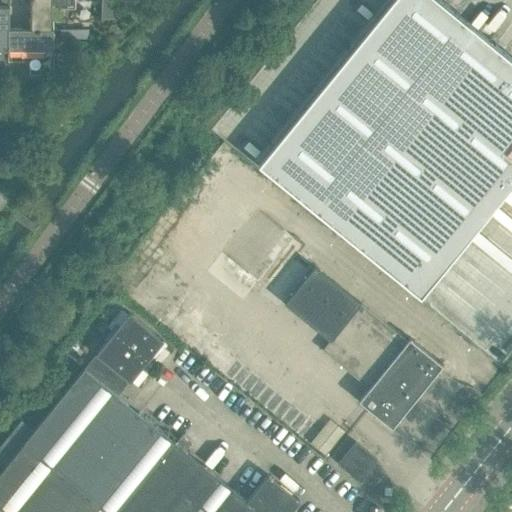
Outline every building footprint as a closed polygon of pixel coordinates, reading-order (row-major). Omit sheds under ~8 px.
[(74,7),(74,0),(28,0),(29,6),(29,28),(29,29),(52,29),(52,7),(74,7)] [(511,59),(439,0),(390,0),(257,163),(419,295),(511,180),(511,59)] [(8,28),(8,6),(0,5),(0,51),(8,51),(8,28)] [(52,74),(52,29),(29,29),(29,28),(8,28),(8,51),(29,51),(28,57),(28,74),(52,74)] [(222,202),(195,236),(213,251),(240,217),(222,202)] [(240,217),(213,251),(231,266),(258,232),(240,217)] [(258,232),(231,266),(249,280),(276,246),(258,232)] [(195,236),(167,271),(185,285),(213,251),(195,236)] [(276,246),(249,280),(267,295),(294,261),(276,246)] [(213,251),(185,285),(203,300),(231,266),(213,251)] [(294,261),(267,295),(285,310),(312,276),(294,261)] [(231,266),(203,300),(221,314),(249,280),(231,266)] [(312,276),(285,310),(303,324),(330,290),(312,276)] [(249,280),(221,314),(239,329),(267,295),(249,280)] [(330,290),(303,324),(321,339),(348,305),(330,290)] [(267,295),(239,329),(257,344),(285,310),(267,295)] [(348,305),(321,339),(339,354),(345,346),(366,320),(348,305)] [(285,310),(257,344),(275,358),(303,324),(285,310)] [(146,361),(162,341),(128,313),(111,333),(146,361)] [(366,320),(345,346),(363,361),(384,334),(366,320)] [(303,324),(275,358),(293,373),(321,339),(303,324)] [(128,381),(129,382),(146,361),(111,333),(94,353),(95,354),(84,368),(117,395),(128,381)] [(384,334),(363,361),(381,375),(402,349),(384,334)] [(321,339),(293,373),(311,388),(323,373),(339,354),(321,339)] [(339,354),(323,373),(341,387),(363,361),(345,346),(339,354)] [(402,349),(381,375),(399,390),(420,363),(402,349)] [(363,361),(341,387),(359,402),(381,375),(363,361)] [(420,363),(399,390),(417,405),(438,378),(420,363)] [(287,511),(297,501),(298,502),(299,501),(266,474),(266,475),(266,476),(247,500),(185,451),(190,444),(180,436),(175,443),(117,395),(84,368),(83,368),(0,469),(0,511),(287,511)] [(381,375),(359,402),(377,416),(399,390),(381,375)] [(399,390),(377,416),(395,431),(417,405),(399,390)] [(354,441),(336,462),(359,481),(376,459),(354,441)]
